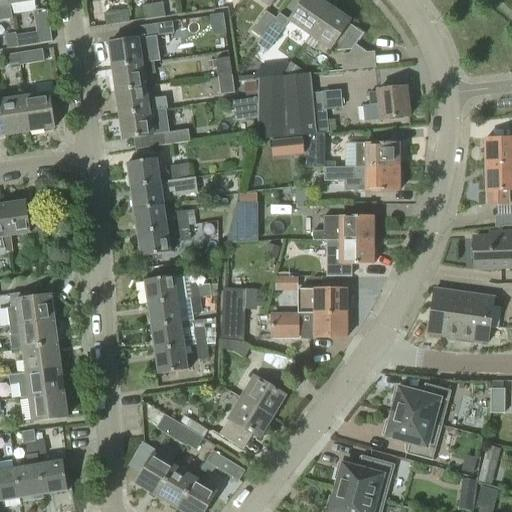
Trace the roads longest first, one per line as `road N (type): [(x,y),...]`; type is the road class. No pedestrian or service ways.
road 1 (residential): [(375,341),(429,228),(450,122),(439,54),(404,0)]
road 2 (residential): [(112,511),(91,158)]
road 3 (residential): [(245,511),(375,341)]
road 4 (residential): [(91,158),(68,0)]
road 5 (residential): [(375,341),(414,359),(511,365)]
